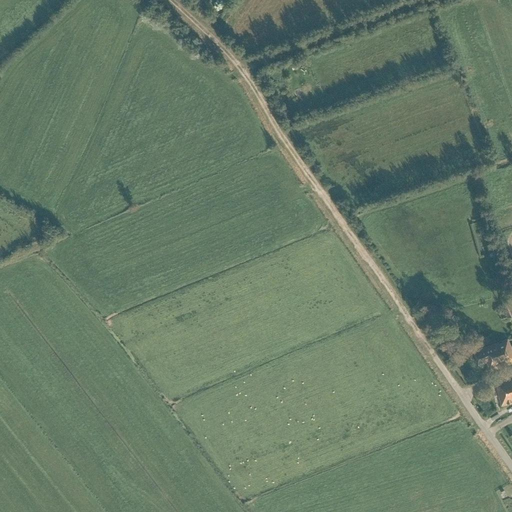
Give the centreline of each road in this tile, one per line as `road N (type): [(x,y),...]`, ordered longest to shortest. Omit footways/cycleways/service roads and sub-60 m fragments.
road 1 (track): [(434,356),(242,68)]
road 2 (track): [(436,0),(242,68)]
road 3 (residential): [(511,467),(434,356)]
